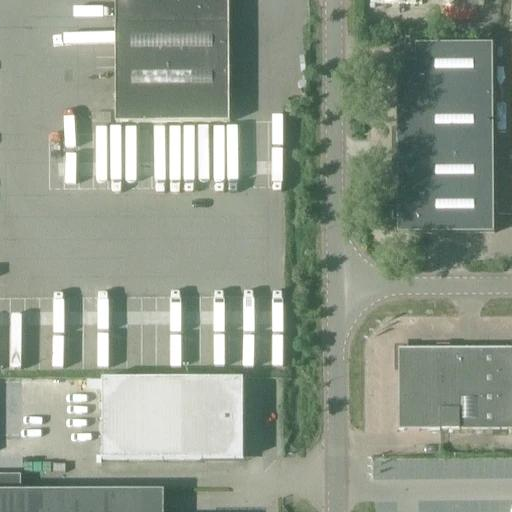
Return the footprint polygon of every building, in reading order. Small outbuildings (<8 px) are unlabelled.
[(117,0),(117,123),(231,122),(230,0),(117,0)] [(399,140),(494,139),(494,44),(417,45),(417,62),(398,62),(399,140)] [(495,234),(495,221),(494,139),(399,140),(399,234),(495,234)] [(511,429),(511,349),(400,349),(400,429),(511,429)] [(104,459),(245,459),(245,379),(104,378),(104,459)] [(144,511),(145,490),(22,490),(22,474),(0,474),(0,511),(144,511)]
